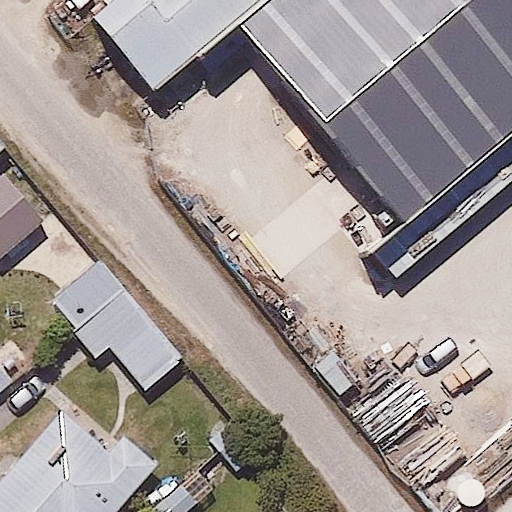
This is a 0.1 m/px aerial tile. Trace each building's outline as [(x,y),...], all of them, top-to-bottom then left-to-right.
[(136,98),(217,31),(254,0),(96,0),(75,18),(136,98)] [(511,121),(511,0),(254,0),(217,31),(383,230),(511,121)] [(0,256),(36,222),(0,181),(0,256)] [(180,370),(92,263),(39,307),(90,369),(107,356),(143,400),(180,370)] [(333,343),(311,362),(377,443),(426,403),(378,345),(352,366),(333,343)] [(98,437),(62,405),(0,473),(0,511),(115,511),(159,463),(112,421),(98,437)] [(447,457),(421,427),(381,462),(407,492),(447,457)] [(183,511),(204,494),(186,473),(146,507),(150,511),(183,511)]
